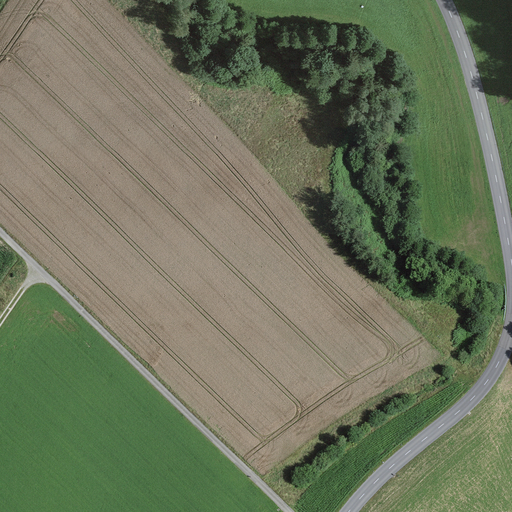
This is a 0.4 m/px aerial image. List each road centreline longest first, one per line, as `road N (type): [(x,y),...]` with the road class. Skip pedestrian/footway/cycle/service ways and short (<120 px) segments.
road 1 (track): [(0,226),(288,511)]
road 2 (unclassified): [(443,0),(479,101),(511,266)]
road 3 (unclassified): [(511,328),(477,395),(349,511)]
